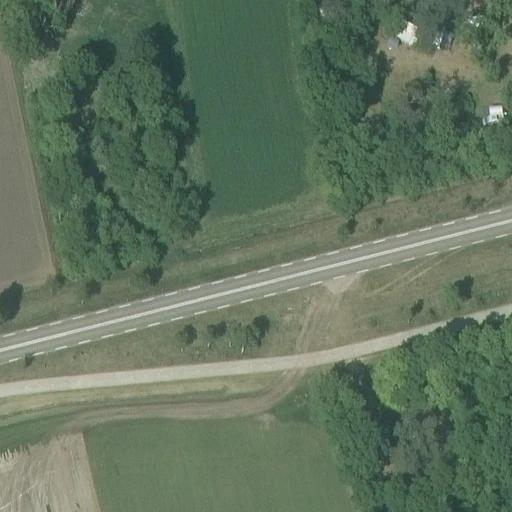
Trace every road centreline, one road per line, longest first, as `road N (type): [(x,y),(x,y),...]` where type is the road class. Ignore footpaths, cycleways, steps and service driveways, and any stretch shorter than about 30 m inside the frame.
road 1 (secondary): [(511,221),(0,351)]
road 2 (track): [(345,292),(394,511)]
